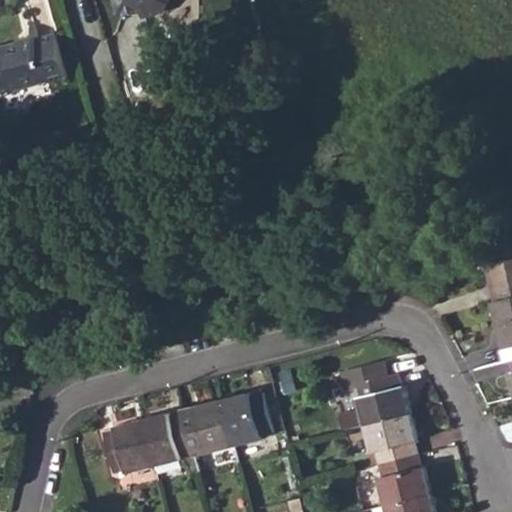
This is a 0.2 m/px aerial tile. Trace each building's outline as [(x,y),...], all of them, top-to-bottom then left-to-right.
[(165,0),(117,0),(119,7),(140,0),(143,9),(163,4),(165,0)] [(56,28),(0,44),(0,91),(17,86),(16,82),(47,73),(49,77),(68,71),(56,28)] [(494,299),(500,324),(511,320),(511,257),(488,261),(496,299),(494,299)] [(509,346),(511,358),(511,320),(500,324),(505,347),(509,346)] [(413,411),(406,384),(404,385),(401,372),(390,374),(387,361),(341,372),(344,387),(359,384),(362,396),(360,395),(367,423),(413,411)] [(223,397),(235,444),(262,438),(261,433),(274,431),(264,390),(251,394),(249,390),(223,397)] [(184,410),(194,451),(207,448),(208,451),(235,444),(223,397),(195,404),(196,407),(184,410)] [(341,412),(346,429),(365,423),(360,407),(341,412)] [(181,454),(194,451),(184,410),(171,413),(171,411),(144,417),(155,464),(182,458),(181,454)] [(376,451),(379,463),(420,452),(417,439),(419,438),(413,411),(367,423),(373,451),(376,451)] [(126,467),(127,471),(155,464),(144,417),(115,424),(115,427),(104,431),(113,471),(126,467)] [(266,454),(262,438),(235,444),(240,461),(266,454)] [(212,468),(208,451),(207,448),(194,451),(199,471),(212,468)] [(182,458),(186,475),(199,471),(194,451),(181,454),(182,458)] [(379,476),(386,504),(432,491),(426,464),(422,464),(420,452),(379,463),(382,474),(379,476)] [(437,511),(432,491),(386,504),(387,511),(437,511)]
